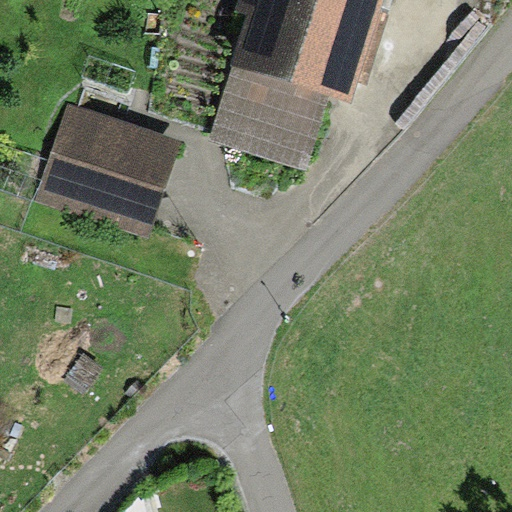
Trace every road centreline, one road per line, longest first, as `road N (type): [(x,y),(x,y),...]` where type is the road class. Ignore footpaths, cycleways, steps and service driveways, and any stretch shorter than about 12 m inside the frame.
road 1 (residential): [(202,359),(389,172),(511,30)]
road 2 (residential): [(62,511),(202,359)]
road 3 (residential): [(269,511),(238,402),(202,359)]
